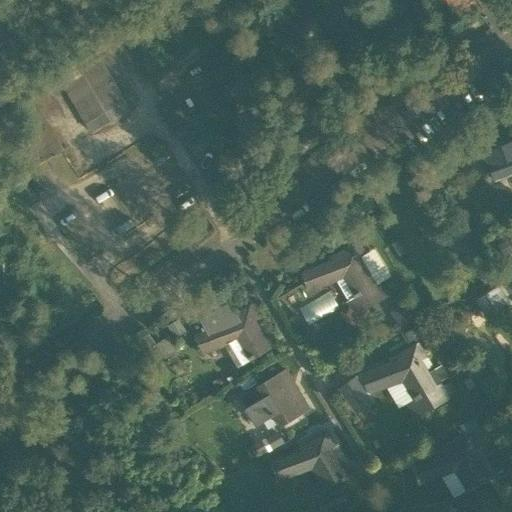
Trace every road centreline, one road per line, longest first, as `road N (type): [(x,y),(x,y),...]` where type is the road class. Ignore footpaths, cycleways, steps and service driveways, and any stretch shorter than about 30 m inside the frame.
road 1 (residential): [(129,322),(511,45)]
road 2 (track): [(129,322),(10,178)]
